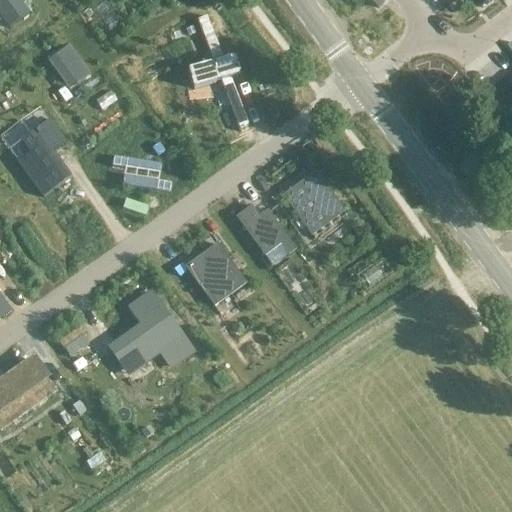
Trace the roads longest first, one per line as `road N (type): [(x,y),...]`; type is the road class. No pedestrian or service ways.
road 1 (residential): [(359,84),(0,338)]
road 2 (tertiary): [(511,295),(359,84)]
